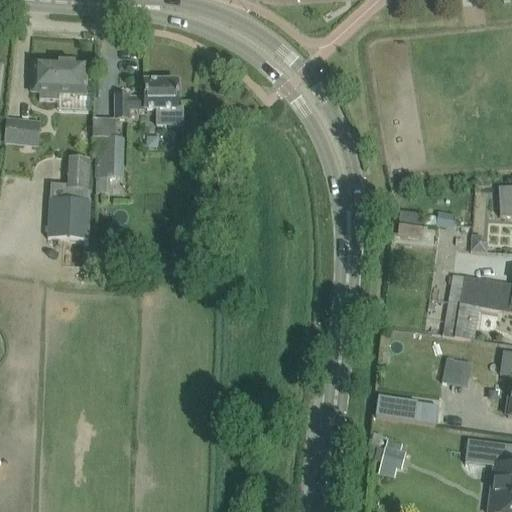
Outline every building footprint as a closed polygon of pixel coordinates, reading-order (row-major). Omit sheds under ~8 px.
[(39,103),(59,103),(59,96),(85,97),(87,67),(33,64),(32,95),(39,95),(39,103)] [(177,111),(177,110),(177,83),(144,83),(144,100),(129,100),(129,98),(115,98),(115,118),(115,122),(130,122),(130,112),(156,112),(157,128),(182,127),(182,111),(177,111)] [(8,123),(5,145),(37,149),(39,127),(8,123)] [(123,181),(124,141),(96,140),(94,180),(96,180),(95,196),(109,197),(110,181),(123,181)] [(88,189),(67,187),(51,186),(50,202),(49,202),(47,241),(89,244),(91,203),(90,203),(91,192),(88,192),(88,189)] [(511,189),(498,190),(500,219),(511,220),(511,189)] [(397,216),(397,236),(423,237),(424,216),(397,216)] [(452,229),(454,218),(438,216),(436,227),(452,229)] [(511,315),(511,288),(453,278),(443,339),(474,344),(480,311),(511,315)] [(511,356),(503,355),(499,377),(511,379),(511,390),(510,401),(511,401),(508,419),(511,420),(511,356)] [(378,399),(375,419),(436,428),(437,427),(436,426),(438,409),(437,409),(437,410),(417,407),(417,405),(378,399)] [(397,471),(401,454),(385,450),(379,475),(394,479),(397,471)] [(511,511),(511,468),(502,468),(495,467),(493,481),(489,511),(511,511)]
